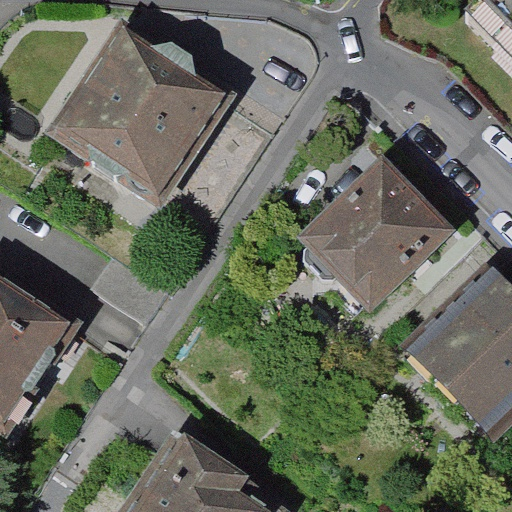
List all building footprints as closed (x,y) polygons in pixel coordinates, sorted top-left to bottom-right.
[(511,0),(501,0),(482,18),(511,48),(511,0)] [(154,64),(121,42),(52,147),(154,214),(223,110),(192,89),(190,70),(175,61),(154,64)] [(444,252),(378,184),(299,262),(365,329),(444,252)] [(168,303),(113,267),(92,299),(147,335),(168,303)] [(75,339),(0,289),(0,436),(8,442),(75,339)] [(511,430),(511,312),(488,289),(403,376),(486,457),(511,430)] [(238,511),(247,500),(179,456),(142,511),(238,511)]
